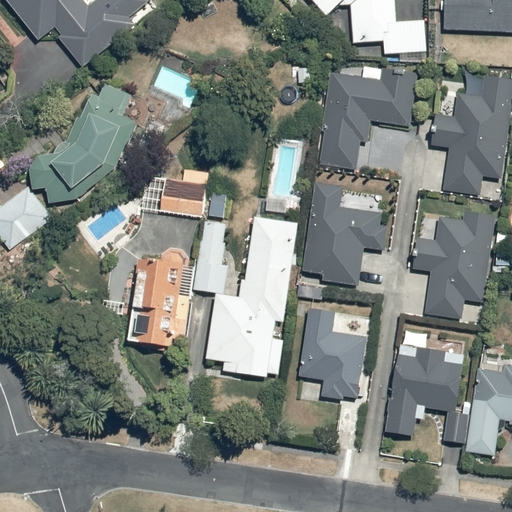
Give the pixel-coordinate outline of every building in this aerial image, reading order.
[(7,0),(43,41),(57,29),(68,42),(97,17),(82,0),(7,0)] [(139,0),(153,20),(182,0),(139,0)] [(312,0),(329,20),(344,8),(353,8),(355,44),(385,42),(386,57),(417,55),(417,62),(431,62),(428,18),(401,20),(399,0),(312,0)] [(511,0),(447,0),(448,32),(511,32),(511,0)] [(385,80),(334,73),(323,168),(359,172),(363,139),(371,140),(374,121),(415,126),(421,75),(386,70),(385,80)] [(457,116),(437,114),(434,147),(451,148),(447,192),(484,195),(485,177),(504,178),(511,129),(511,81),(473,76),(471,94),(461,93),(457,116)] [(55,154),(42,154),(33,169),(37,193),(53,208),(66,216),(129,158),(140,139),(140,121),(129,117),(138,94),(107,82),(103,94),(94,91),(84,117),(80,115),(71,141),(55,154)] [(163,176),(157,212),(204,219),(211,170),(187,166),(185,179),(163,176)] [(346,185),(320,182),(305,273),(324,276),(323,282),(362,285),(366,248),(389,251),(392,214),(343,209),(346,185)] [(439,241),(418,239),(416,271),(431,272),(429,316),(465,318),(466,299),(491,300),(496,216),(468,214),(468,220),(440,218),(439,241)] [(197,292),(219,295),(211,361),(228,363),(227,372),(271,378),(272,374),(281,375),(285,349),(276,348),(281,306),(252,303),(253,299),(231,296),(234,268),(223,267),(228,225),(205,222),(197,292)] [(144,254),(130,343),(187,350),(198,267),(188,266),(190,251),(166,248),(165,257),(144,254)] [(340,310),(312,307),(302,379),(326,382),(324,399),(359,404),(368,339),(337,335),(340,310)] [(400,359),(389,433),(418,435),(421,404),(430,405),(429,412),(449,413),(447,442),(468,444),(470,415),(466,415),(470,364),(449,362),(449,353),(420,350),(419,360),(400,359)] [(506,372),(481,369),(470,453),(498,456),(503,419),(511,420),(511,421),(511,426),(511,425),(511,366),(507,366),(506,372)]
